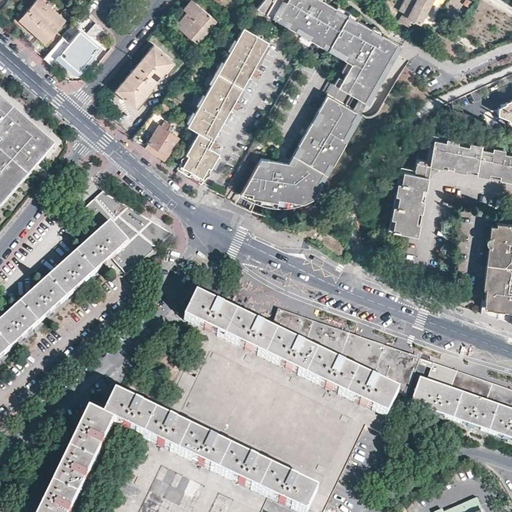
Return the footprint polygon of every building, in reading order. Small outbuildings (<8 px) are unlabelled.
[(44,42),(53,32),(64,20),(41,0),(34,0),(22,14),(40,30),(36,34),(44,42)] [(185,29),(182,32),(196,43),(215,20),(191,0),(190,0),(183,9),(186,12),(178,22),(185,29)] [(322,0),(264,0),(258,8),(351,63),(338,85),(368,103),(402,46),(375,31),(370,28),(325,2),(322,0)] [(433,0),(415,0),(408,14),(405,12),(402,12),(398,20),(407,25),(411,18),(419,23),(420,24),(433,0)] [(40,30),(22,14),(18,19),(36,34),(40,30)] [(175,25),(182,32),(185,29),(178,22),(175,25)] [(100,30),(93,24),(86,32),(94,38),(100,30)] [(69,42),(62,36),(60,38),(52,48),(78,70),(98,46),(79,30),(69,42)] [(191,177),(198,181),(216,150),(208,145),(267,43),(243,30),(187,125),(197,131),(184,155),(187,157),(179,170),(191,177)] [(44,42),(36,52),(43,58),(52,48),(60,38),(53,32),(44,42)] [(172,62),(153,45),(115,89),(134,106),(172,62)] [(334,97),(357,110),(359,105),(362,100),(339,86),(336,93),(334,97)] [(314,197),(362,114),(327,94),(303,135),(288,162),(280,161),(267,158),(266,163),(258,162),(242,190),(252,192),(251,196),(278,201),(278,197),(301,201),(314,197)] [(0,138),(4,134),(7,136),(2,142),(0,143),(0,206),(33,169),(28,164),(32,159),(37,164),(54,145),(0,97),(0,138)] [(169,106),(164,101),(158,107),(164,112),(169,106)] [(511,101),(511,104),(506,103),(500,107),(499,114),(508,118),(510,118),(511,118),(511,101)] [(149,120),(133,138),(137,141),(143,145),(148,148),(150,150),(152,151),(158,155),(163,159),(177,137),(149,120)] [(511,149),(435,135),(432,150),(420,147),(415,172),(404,170),(393,229),(414,234),(426,175),(429,176),(432,159),(511,174),(511,149)] [(33,169),(37,164),(32,159),(28,164),(33,169)] [(286,205),(298,203),(301,202),(301,201),(278,197),(278,201),(251,196),(252,192),(242,190),(240,194),(246,197),(256,201),(267,204),(272,205),(286,205)] [(0,358),(113,259),(117,255),(128,268),(167,233),(103,194),(92,205),(85,212),(98,228),(95,230),(98,234),(94,238),(0,322),(0,358)] [(511,224),(499,223),(498,226),(497,237),(494,236),(494,238),(492,237),(491,237),(490,238),(489,238),(488,239),(488,240),(488,241),(487,242),(488,243),(488,244),(489,245),(491,246),(493,246),(493,247),(496,248),(493,277),(491,292),(488,291),(486,301),(483,301),(482,312),(490,315),(500,319),(501,311),(511,312),(511,224)] [(172,237),(167,233),(128,268),(124,271),(129,276),(172,237)] [(487,276),(493,277),(496,248),(493,247),(490,247),(487,276)] [(117,255),(113,259),(124,271),(128,268),(117,255)] [(406,397),(418,363),(241,300),(242,296),(236,294),(228,310),(213,303),(196,295),(184,319),(204,329),(386,418),(389,412),(397,394),(406,397)] [(241,300),(418,363),(420,358),(412,355),(397,350),(370,341),(350,334),(324,325),(308,319),(291,313),(280,309),(259,302),(246,298),(242,296),(241,300)] [(511,441),(511,395),(498,391),(440,370),(431,367),(426,382),(419,379),(410,406),(511,441)] [(70,511),(114,421),(142,435),(298,511),(305,511),(314,495),(316,491),(162,417),(114,393),(103,417),(89,411),(77,436),(39,511),(70,511)] [(137,511),(146,489),(122,481),(118,494),(128,497),(122,511),(137,511)] [(483,511),(477,497),(444,511),(442,507),(433,511),(483,511)]
